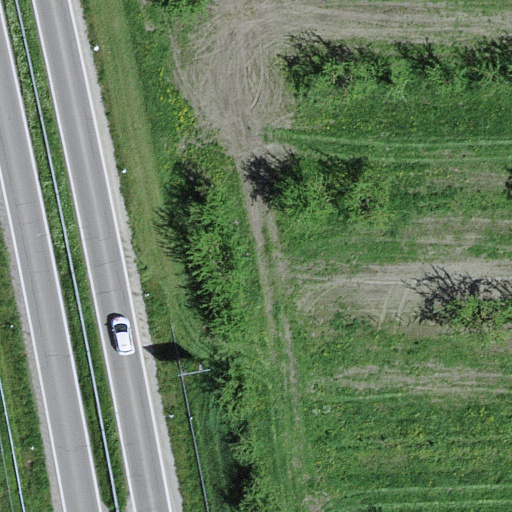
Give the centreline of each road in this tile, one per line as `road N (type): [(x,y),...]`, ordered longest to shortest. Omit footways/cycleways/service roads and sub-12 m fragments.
road 1 (secondary): [(152,511),(49,0)]
road 2 (secondary): [(0,95),(81,511)]
